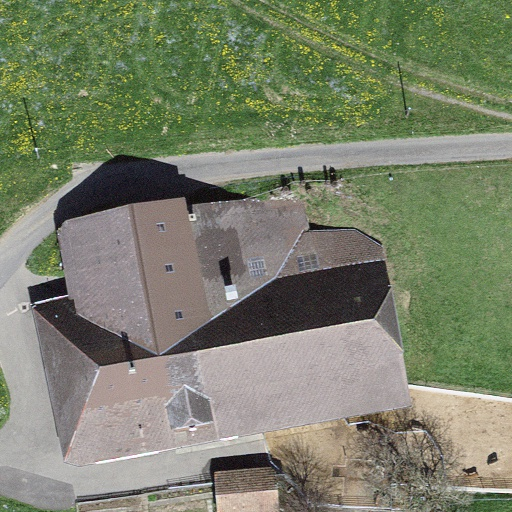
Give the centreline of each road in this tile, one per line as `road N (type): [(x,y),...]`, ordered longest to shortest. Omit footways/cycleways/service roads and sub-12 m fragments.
road 1 (unclassified): [(0,265),(48,216),(123,179),(511,147)]
road 2 (track): [(511,113),(335,55),(246,0)]
